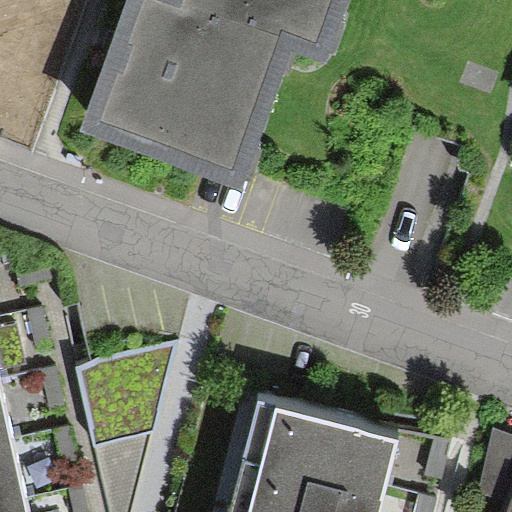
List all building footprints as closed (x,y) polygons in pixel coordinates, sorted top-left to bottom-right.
[(241,158),(291,19),(237,0),(133,0),(96,106),(241,158)] [(237,0),(291,19),(329,33),(340,0),(237,0)] [(130,511),(177,340),(78,359),(112,511),(130,511)] [(35,511),(0,353),(0,511),(35,511)] [(388,511),(410,428),(268,393),(238,511),(388,511)] [(511,511),(511,420),(506,419),(489,473),(511,479),(511,511)]
